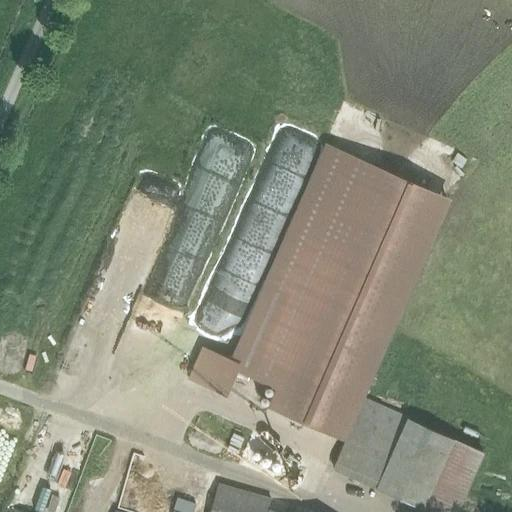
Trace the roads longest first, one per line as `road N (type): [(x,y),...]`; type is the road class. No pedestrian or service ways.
road 1 (unclassified): [(365,511),(0,380)]
road 2 (unclassified): [(0,112),(47,0)]
